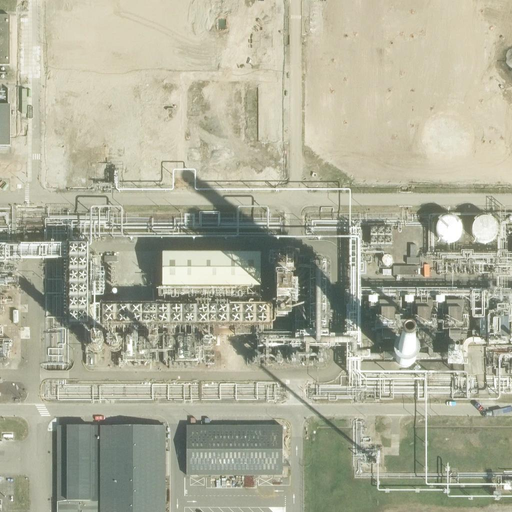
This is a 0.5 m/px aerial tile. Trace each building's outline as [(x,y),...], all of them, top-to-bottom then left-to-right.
[(435,0),(463,10),(466,0),(435,0)] [(268,11),(268,20),(279,20),(279,11),(268,11)] [(0,15),(0,65),(10,66),(10,16),(0,15)] [(474,54),(469,29),(445,28),(421,33),(420,58),(426,86),(449,87),(474,81),(476,51),(475,47),(474,54)] [(391,75),(392,41),(361,40),(360,74),(391,75)] [(330,75),(328,62),(318,63),(320,76),(330,75)] [(387,91),(366,90),(364,118),(386,119),(387,91)] [(318,92),(318,105),(329,105),(329,92),(318,92)] [(0,146),(10,147),(10,105),(0,105),(0,146)] [(424,115),(422,141),(428,161),(451,163),(472,156),(474,134),(466,110),(445,108),(424,115)] [(318,143),(337,137),(330,117),(312,123),(318,143)] [(399,170),(389,133),(354,143),(364,180),(399,170)] [(464,231),(463,228),(463,226),(462,224),(460,222),(458,220),(456,219),(451,217),(449,217),(446,218),(443,219),(442,221),(440,223),(438,225),(437,228),(437,230),(437,233),(438,235),(439,238),(440,240),(442,241),(444,243),(447,244),(449,244),(452,244),(455,244),(457,242),(459,241),(461,239),(462,237),(463,234),(464,231)] [(498,232),(498,229),(497,226),(496,224),(494,222),(492,221),(490,219),(487,219),(484,218),(481,219),(479,220),(475,222),(474,224),(472,227),(472,230),(471,232),(472,235),(473,237),(474,240),(476,242),(478,243),(480,244),(484,245),(486,245),(491,244),(493,242),(495,241),(497,237),(498,234),(498,232)] [(416,248),(409,248),(409,259),(406,259),(406,264),(419,264),(419,259),(416,259),(416,248)] [(260,255),(163,255),(163,289),(260,289),(260,255)] [(95,269),(96,276),(108,274),(107,267),(95,269)] [(393,276),(418,276),(418,267),(393,267),(393,276)] [(382,329),(382,339),(396,339),(396,330),(402,330),(402,319),(397,319),(397,302),(379,302),(379,329),(382,329)] [(449,303),(448,327),(468,328),(468,321),(461,320),(462,307),(453,307),(453,303),(449,303)] [(431,336),(432,308),(417,308),(416,327),(417,327),(416,335),(431,336)] [(398,346),(401,369),(415,367),(412,344),(398,346)] [(8,351),(0,352),(0,360),(9,359),(8,351)] [(57,427),(56,511),(165,511),(166,427),(101,427),(101,426),(57,427)] [(283,477),(283,426),(187,427),(187,477),(246,477),(273,477),(283,477)] [(0,471),(22,471),(22,458),(0,458),(0,471)]
